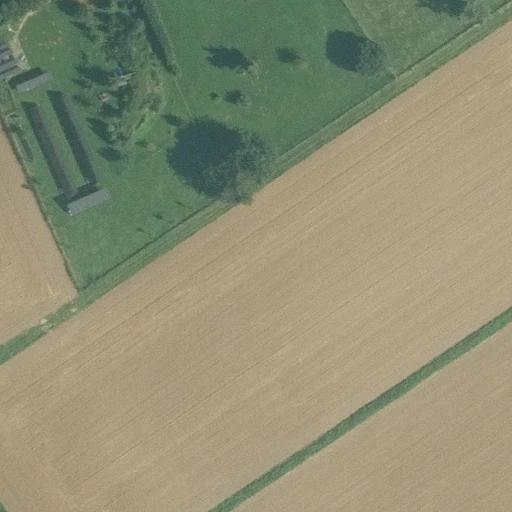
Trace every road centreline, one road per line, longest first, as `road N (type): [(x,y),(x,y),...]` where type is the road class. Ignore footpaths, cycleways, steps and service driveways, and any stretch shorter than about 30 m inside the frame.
road 1 (track): [(0,357),(511,12)]
road 2 (track): [(511,313),(221,511)]
